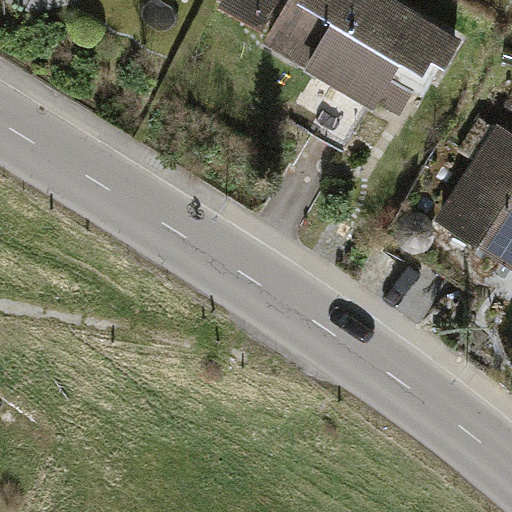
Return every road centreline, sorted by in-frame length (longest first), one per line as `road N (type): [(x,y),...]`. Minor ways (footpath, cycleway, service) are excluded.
road 1 (tertiary): [(511,469),(305,311),(0,118)]
road 2 (track): [(305,311),(270,338),(0,296)]
